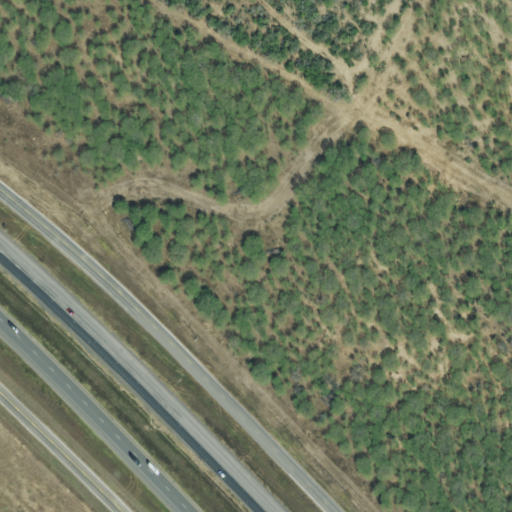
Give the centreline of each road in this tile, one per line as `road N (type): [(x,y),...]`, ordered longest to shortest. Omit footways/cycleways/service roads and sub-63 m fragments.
road 1 (tertiary): [(335,511),(126,295),(0,193)]
road 2 (motorway): [(262,511),(94,337),(0,256)]
road 3 (motorway): [(0,321),(190,511)]
road 4 (tertiary): [(110,511),(0,399)]
